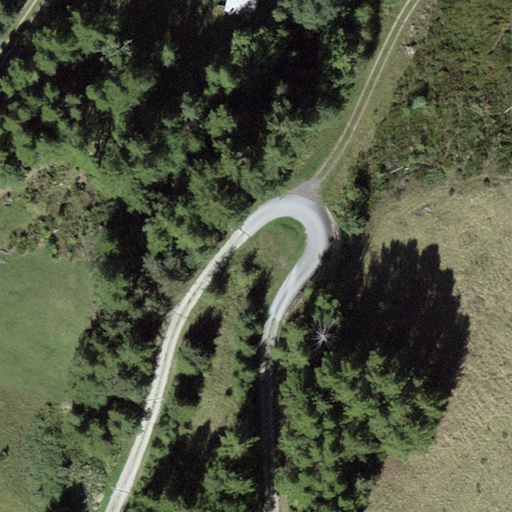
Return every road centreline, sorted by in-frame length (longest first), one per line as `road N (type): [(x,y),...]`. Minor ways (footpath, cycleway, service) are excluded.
road 1 (track): [(274,511),(266,358),(272,312),(316,247),(322,221),(297,200),(246,232),(194,294),(173,333),(114,511)]
road 2 (track): [(307,204),(412,0)]
